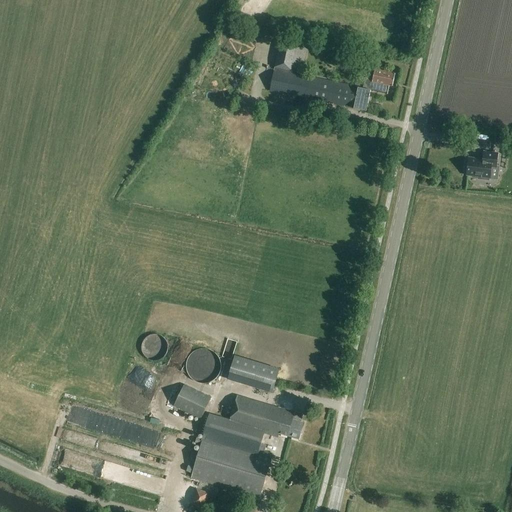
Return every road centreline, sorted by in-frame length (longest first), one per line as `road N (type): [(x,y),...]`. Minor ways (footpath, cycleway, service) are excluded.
road 1 (secondary): [(331,511),(447,0)]
road 2 (unclassified): [(130,511),(0,458)]
